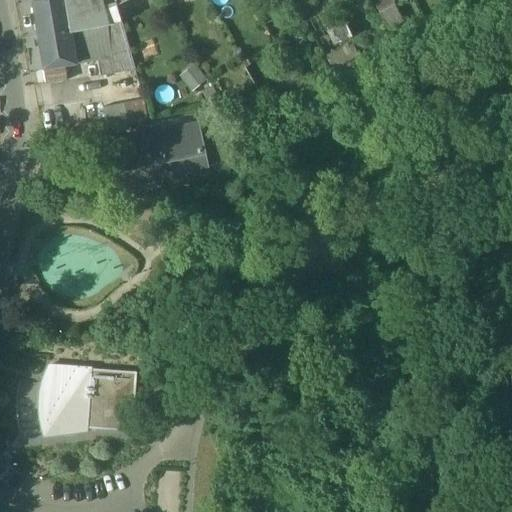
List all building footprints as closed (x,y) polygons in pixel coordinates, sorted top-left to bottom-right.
[(66,0),(32,0),(32,1),(43,69),(63,65),(75,63),(66,0)] [(66,0),(75,63),(97,59),(111,57),(107,23),(120,21),(114,2),(113,0),(66,0)] [(375,0),(384,24),(400,19),(394,0),(375,0)] [(328,26),(334,44),(355,37),(349,19),(328,26)] [(134,68),(120,21),(107,23),(111,57),(97,59),(99,74),(134,68)] [(332,55),(324,41),(316,46),(324,60),(332,55)] [(324,60),(316,46),(306,51),(314,65),(324,60)] [(63,65),(43,69),(45,83),(66,80),(63,65)] [(188,88),(201,82),(194,66),(181,73),(188,88)] [(143,98),(103,106),(107,128),(147,120),(143,98)] [(198,122),(103,143),(110,175),(140,168),(157,165),(159,175),(159,177),(207,167),(198,122)] [(157,165),(140,168),(142,178),(159,175),(157,165)] [(39,419),(43,436),(85,432),(86,429),(131,432),(135,373),(48,367),(41,383),(38,401),(39,419)]
